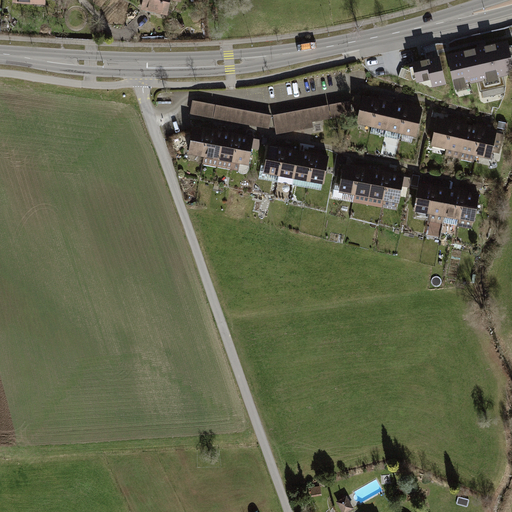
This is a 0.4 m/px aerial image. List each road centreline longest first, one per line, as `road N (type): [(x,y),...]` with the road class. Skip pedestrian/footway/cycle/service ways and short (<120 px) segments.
road 1 (residential): [(141,66),(145,104),(290,511)]
road 2 (secondary): [(141,66),(294,53),(511,3)]
road 3 (secondary): [(0,54),(141,66)]
